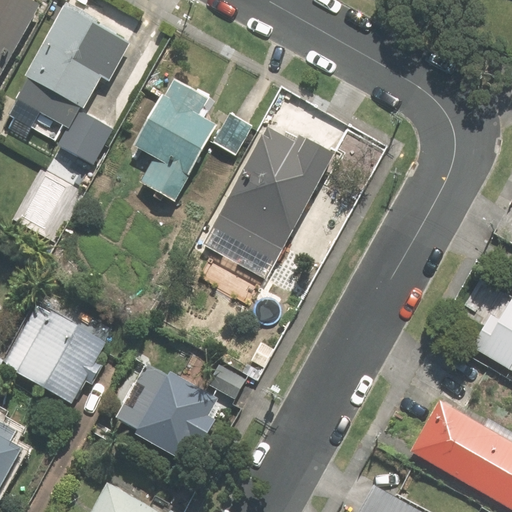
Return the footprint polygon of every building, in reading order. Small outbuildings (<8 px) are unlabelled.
[(0,0),(0,84),(40,12),(35,9),(39,0),(0,0)] [(123,39),(66,7),(11,117),(96,168),(115,132),(82,112),(123,39)] [(207,101),(175,84),(165,101),(162,99),(134,150),(153,160),(140,185),(174,204),(187,179),(188,179),(216,129),(197,119),(207,101)] [(254,129),(229,116),(213,144),(237,158),(254,129)] [(267,132),(212,230),(275,266),(334,161),(306,145),(303,152),(267,132)] [(511,298),(507,296),(495,320),(492,318),(471,356),(511,378),(511,298)] [(90,389),(101,370),(93,364),(103,345),(36,308),(4,366),(18,374),(17,376),(70,406),(82,384),(90,389)] [(168,381),(147,370),(116,425),(137,436),(135,440),(184,466),(194,448),(201,452),(216,425),(209,422),(218,405),(170,377),(168,381)] [(482,430),(438,405),(410,455),(511,511),(511,433),(488,420),(482,430)] [(15,436),(0,427),(0,491),(20,455),(8,448),(15,436)] [(419,511),(376,488),(362,511),(419,511)] [(148,511),(109,490),(96,511),(148,511)]
